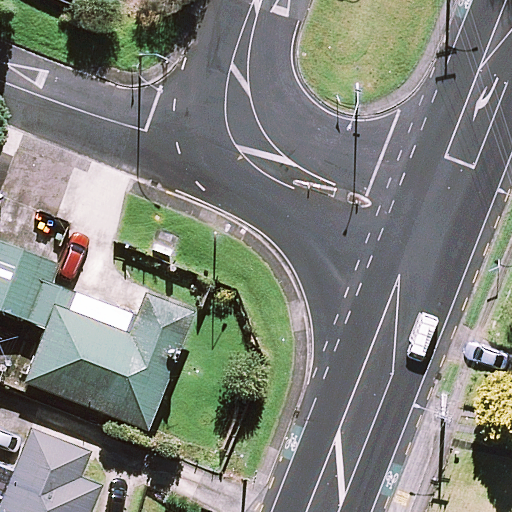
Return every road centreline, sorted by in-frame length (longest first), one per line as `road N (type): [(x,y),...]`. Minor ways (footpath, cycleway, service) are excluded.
road 1 (secondary): [(323,511),(431,231)]
road 2 (residential): [(0,80),(144,131),(251,146)]
road 3 (secondary): [(431,231),(511,31)]
road 4 (tertiary): [(431,231),(292,180),(251,146)]
road 5 (tertiary): [(251,146),(236,102),(237,74),(257,0)]
